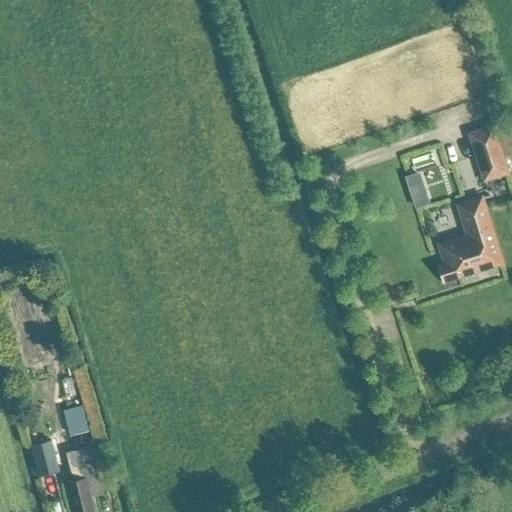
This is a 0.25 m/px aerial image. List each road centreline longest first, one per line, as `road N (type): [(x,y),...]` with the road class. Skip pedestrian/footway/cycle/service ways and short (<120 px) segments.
road 1 (track): [(415,455),(334,208),(336,177),(366,156),(452,130)]
road 2 (unclassified): [(278,511),(511,415)]
